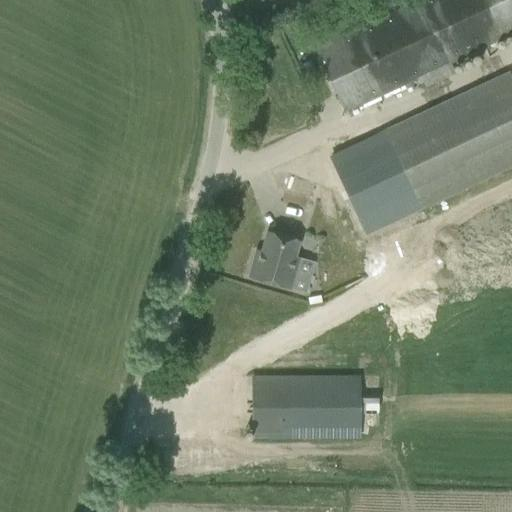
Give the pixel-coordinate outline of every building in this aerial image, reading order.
[(511,0),(421,0),(315,50),(344,112),(511,33),(511,0)] [(380,133),(416,211),(511,165),(511,85),(506,74),(380,133)] [(252,262),(248,278),(290,290),(290,289),(305,294),(309,278),(294,274),(289,273),(298,240),(267,231),(266,232),(261,249),(257,263),(252,262)] [(320,296),(308,298),(309,305),(321,302),(320,296)] [(252,438),(358,438),(358,378),(272,377),(252,377),(252,438)]
